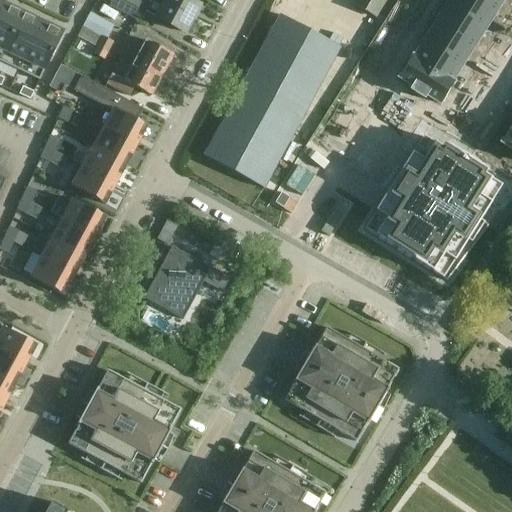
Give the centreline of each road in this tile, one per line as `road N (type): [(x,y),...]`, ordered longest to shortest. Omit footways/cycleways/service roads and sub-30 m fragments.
road 1 (residential): [(343,511),(429,370),(435,342),(417,317),(313,262)]
road 2 (residential): [(173,511),(313,262)]
road 3 (residential): [(154,175),(249,0)]
road 4 (residential): [(313,262),(154,175)]
road 5 (residential): [(73,336),(154,175)]
road 6 (residential): [(0,468),(73,336)]
